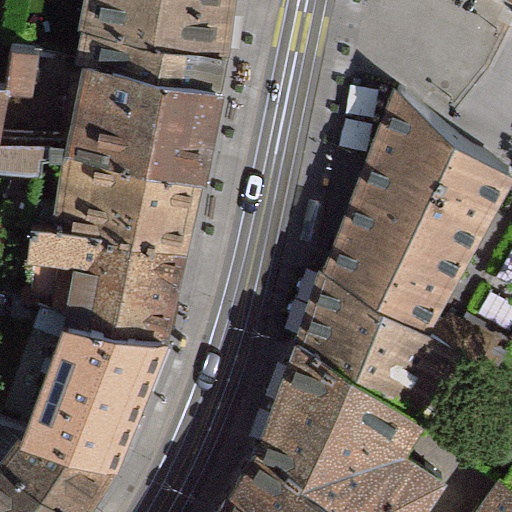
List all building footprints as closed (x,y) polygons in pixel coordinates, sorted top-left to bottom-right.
[(92,0),(88,22),(224,50),(231,0),(92,0)] [(88,57),(218,81),(224,50),(88,22),(83,56),(88,57)] [(15,39),(8,79),(7,83),(32,86),(38,43),(15,39)] [(88,57),(70,143),(70,146),(98,150),(200,170),(218,81),(88,57)] [(331,266),(424,324),(430,312),(511,167),(511,166),(471,141),(401,83),(331,266)] [(0,138),(55,142),(56,133),(0,128),(0,138)] [(70,146),(70,143),(55,142),(0,138),(0,162),(43,167),(46,152),(64,153),(70,146)] [(86,225),(98,150),(70,146),(61,200),(67,201),(62,225),(86,228),(86,225)] [(98,150),(86,225),(185,241),(200,170),(98,150)] [(37,221),(62,225),(67,201),(61,200),(39,197),(35,220),(37,221)] [(73,306),(86,228),(62,225),(37,221),(33,266),(30,290),(55,299),(73,306)] [(72,308),(71,317),(165,333),(185,241),(86,225),(86,228),(73,306),(72,308)] [(0,282),(12,285),(30,290),(33,266),(0,258),(0,282)] [(302,335),(394,397),(437,332),(424,324),(331,266),(325,263),(302,335)] [(45,326),(55,299),(30,290),(12,285),(9,312),(45,326)] [(71,317),(72,308),(64,304),(55,330),(64,334),(71,317)] [(446,321),(430,312),(424,324),(437,332),(465,353),(476,361),(491,339),(462,321),(449,314),(446,321)] [(64,334),(29,428),(117,452),(165,333),(71,317),(64,334)] [(465,353),(437,332),(394,397),(408,406),(419,414),(465,353)] [(262,446),(353,511),(418,511),(431,494),(374,457),(408,406),(394,397),(302,335),(262,446)] [(398,446),(419,414),(408,406),(374,457),(431,494),(441,477),(398,446)] [(29,428),(6,458),(83,506),(117,452),(29,428)] [(226,504),(237,511),(353,511),(262,446),(226,504)] [(0,466),(0,511),(79,511),(83,506),(6,458),(0,466)] [(511,511),(511,482),(508,480),(484,511),(511,511)]
